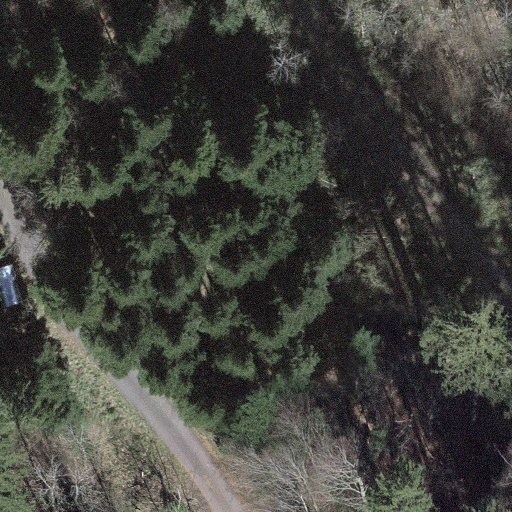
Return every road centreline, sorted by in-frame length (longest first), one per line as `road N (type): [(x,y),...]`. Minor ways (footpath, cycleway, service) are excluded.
road 1 (track): [(229,511),(206,470),(60,296),(0,162)]
road 2 (track): [(302,0),(511,281)]
